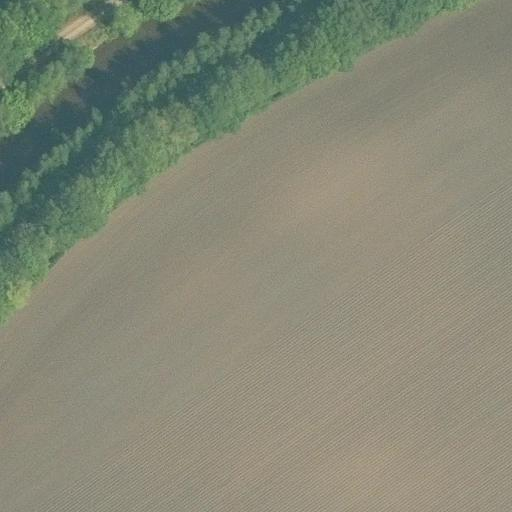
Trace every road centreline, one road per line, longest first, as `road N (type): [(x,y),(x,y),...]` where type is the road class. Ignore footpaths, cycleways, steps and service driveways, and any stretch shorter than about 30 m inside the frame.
road 1 (track): [(0,279),(93,186),(172,128),(391,0)]
road 2 (track): [(120,0),(0,88)]
